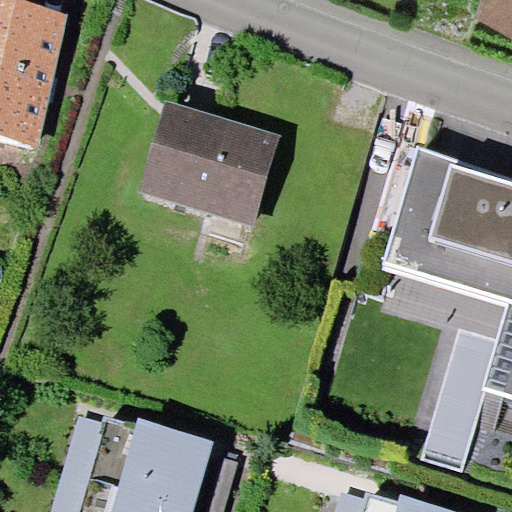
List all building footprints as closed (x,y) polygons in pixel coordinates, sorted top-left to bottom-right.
[(511,0),(477,0),(474,12),(511,25),(511,0)] [(0,146),(28,153),(55,33),(0,20),(0,146)] [(244,231),(267,152),(165,123),(142,202),(209,220),(212,210),(245,220),(242,231),(244,231)] [(511,193),(421,168),(399,242),(511,273),(511,281),(480,393),(511,401),(511,193)] [(75,511),(184,511),(191,492),(200,460),(99,430),(75,511)]
